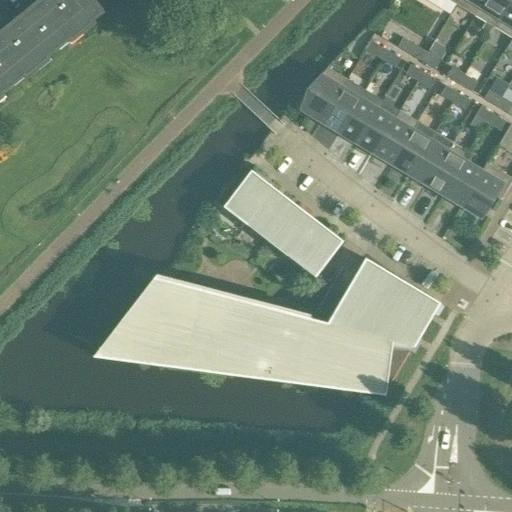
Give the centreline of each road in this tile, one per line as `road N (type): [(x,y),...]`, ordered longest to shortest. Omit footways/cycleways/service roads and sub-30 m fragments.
road 1 (tertiary): [(447,507),(0,484)]
road 2 (residential): [(492,299),(280,128)]
road 3 (unclassified): [(447,507),(464,366),(492,299)]
